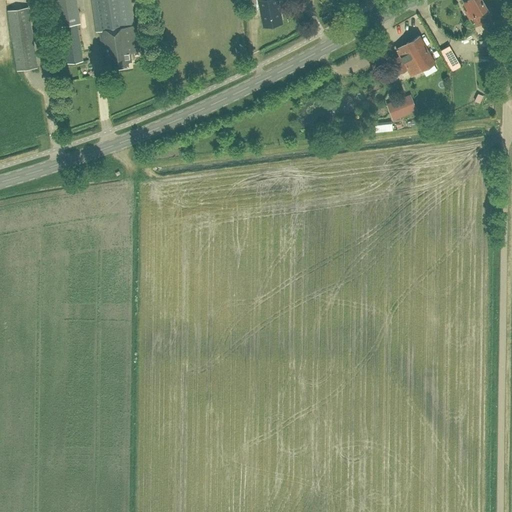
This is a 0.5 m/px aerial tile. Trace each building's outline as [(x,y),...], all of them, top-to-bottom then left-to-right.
[(81,23),(77,0),(51,0),(56,27),(62,26),(68,63),(83,60),(77,23),(81,23)] [(134,24),(130,0),(91,0),(96,31),(100,30),(106,67),(111,66),(111,68),(129,65),(128,61),(132,61),(130,52),(140,51),(136,24),(134,24)] [(282,22),(277,0),(259,0),(264,26),(282,22)] [(487,8),(482,0),(467,0),(464,2),(468,9),(465,11),(469,18),(472,17),(477,25),(487,19),(482,11),(487,8)] [(38,67),(28,6),(8,10),(17,70),(38,67)] [(434,61),(420,35),(396,49),(400,55),(393,59),(400,72),(407,68),(411,74),(434,61)] [(458,59),(449,64),(453,71),(462,66),(458,59)] [(427,75),(439,68),(435,61),(423,68),(427,75)] [(410,91),(388,100),(394,115),(416,106),(410,91)] [(471,104),(479,108),(484,95),(476,92),(471,104)] [(373,124),(375,132),(394,128),(393,121),(373,124)]
